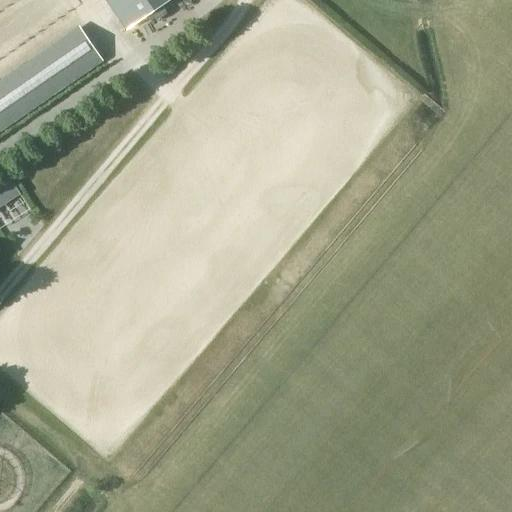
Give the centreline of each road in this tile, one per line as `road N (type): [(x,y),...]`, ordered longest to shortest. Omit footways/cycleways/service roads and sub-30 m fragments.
road 1 (track): [(0,295),(245,0)]
road 2 (track): [(54,511),(92,467),(0,390)]
